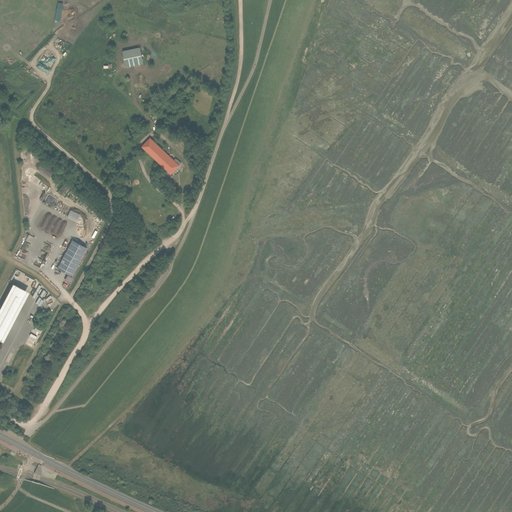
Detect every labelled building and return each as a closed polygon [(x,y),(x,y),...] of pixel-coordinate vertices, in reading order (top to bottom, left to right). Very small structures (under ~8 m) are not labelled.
[(141,48),(123,52),(127,69),(145,65),(141,48)] [(43,58),(40,66),(45,69),(48,60),(43,58)] [(174,163),(151,141),(142,150),(171,177),(182,166),(176,161),(174,163)] [(66,217),(76,221),(80,213),(69,209),(66,217)] [(28,235),(26,242),(33,244),(36,237),(28,235)] [(72,243),(59,270),(76,278),(90,251),(72,243)] [(31,293),(15,285),(0,313),(0,340),(5,343),(31,293)] [(38,292),(51,306),(57,301),(43,287),(38,292)]
